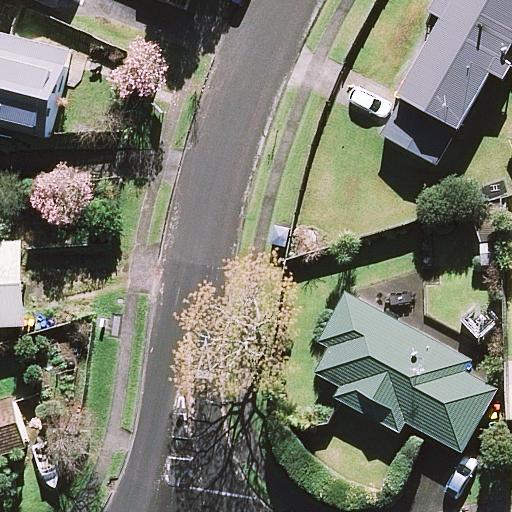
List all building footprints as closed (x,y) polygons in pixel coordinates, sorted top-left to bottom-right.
[(511,38),(511,0),(439,0),(435,8),(445,14),(377,131),(439,166),(511,38)] [(75,47),(0,24),(0,121),(47,136),(75,47)] [(0,240),(0,321),(30,320),(25,239),(0,240)] [(428,334),(350,286),(312,356),(347,375),(338,392),(404,427),(409,416),(466,447),(504,375),(428,334)] [(0,451),(31,442),(17,393),(0,398),(0,482),(1,482),(0,477),(0,451)]
